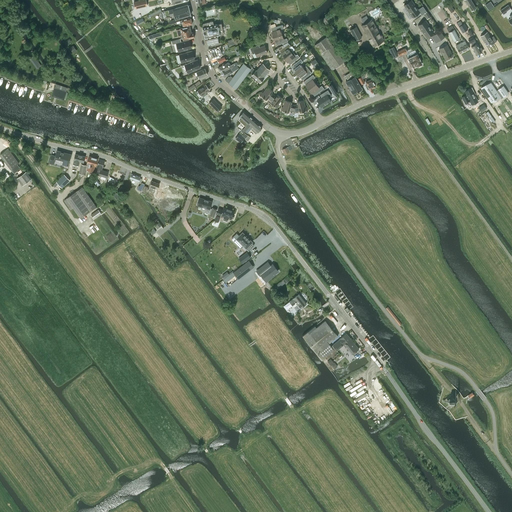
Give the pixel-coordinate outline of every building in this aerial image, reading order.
[(145,0),(143,0),(134,2),(134,5),(137,5),(138,8),(147,6),(145,0)] [(411,0),(408,2),(403,5),(404,5),(412,18),(419,13),(421,15),(426,12),(423,6),(418,10),(411,0)] [(464,0),(471,11),(476,8),(471,0),(464,0)] [(188,4),(165,10),(166,16),(174,14),(176,19),(191,15),(188,4)] [(446,6),(451,13),(454,10),(450,4),(446,6)] [(508,5),(500,10),(503,13),(505,11),(507,14),(506,15),(508,19),(511,25),(511,24),(511,10),(510,8),(508,5)] [(162,11),(160,8),(150,13),(152,17),(162,11)] [(192,23),(192,22),(192,21),(191,20),(190,17),(183,19),(183,20),(180,20),(180,23),(183,22),(183,25),(184,25),(184,26),(192,24),(192,23)] [(383,40),(372,20),(361,25),(373,46),(383,40)] [(434,32),(425,20),(418,25),(426,38),(434,32)] [(462,24),(460,21),(457,23),(463,33),(468,29),(464,23),(462,24)] [(212,22),(201,25),(205,38),(206,38),(214,36),(215,36),(217,35),(224,34),(221,23),(216,24),(213,25),(212,22)] [(273,37),(282,34),(280,29),(284,28),(283,25),(271,29),(272,32),(273,37)] [(180,28),(182,38),(183,40),(189,39),(195,38),(193,31),(192,31),(192,32),(191,32),(189,26),(180,28)] [(454,29),(452,26),(447,28),(449,32),(448,32),(453,41),(459,38),(454,29)] [(355,27),(350,30),(352,33),(356,41),(362,38),(356,27),(355,27)] [(444,37),(440,31),(431,36),(436,43),(444,37)] [(496,41),(493,35),(490,37),(487,32),(480,36),(487,47),(494,43),(493,42),(496,41)] [(284,39),(282,34),(273,37),(275,42),(276,42),(277,45),(288,42),(287,38),(284,39)] [(214,36),(206,38),(208,45),(210,44),(211,48),(223,45),(222,42),(219,42),(217,35),(215,36),(214,36)] [(331,70),(343,61),(326,37),(314,45),(320,53),(331,70)] [(171,41),(172,45),(176,44),(178,52),(192,48),(189,40),(181,42),(180,38),(171,41)] [(238,45),(235,38),(227,41),(230,47),(234,45),(235,46),(238,45)] [(476,54),(481,52),(481,51),(483,50),(481,47),(479,49),(476,43),(473,38),(469,40),(471,43),(472,46),(471,46),(476,54)] [(460,53),(469,48),(467,44),(466,44),(465,41),(456,45),(460,53)] [(283,45),(278,48),(280,51),(279,51),(281,53),(281,54),(284,58),(293,52),(289,48),(291,46),(289,44),(284,47),(283,45)] [(257,57),(268,53),(265,45),(260,47),(259,45),(250,48),(253,54),(256,53),(257,57)] [(449,57),(452,55),(447,45),(439,49),(442,55),(443,54),(445,59),(449,57)] [(211,59),(220,55),(217,47),(208,50),(211,59)] [(393,47),(388,49),(393,58),(398,56),(393,47)] [(407,52),(405,48),(397,52),(399,56),(407,52)] [(415,50),(406,55),(408,58),(409,61),(409,62),(411,66),(412,66),(412,67),(417,65),(418,65),(420,64),(421,63),(417,54),(415,50)] [(192,51),(179,54),(181,63),(183,62),(185,62),(195,59),(192,51)] [(293,52),(284,58),(288,63),(288,62),(290,65),(300,57),(297,55),(296,56),(293,52)] [(37,69),(41,66),(34,55),(29,58),(37,69)] [(186,64),(184,65),(187,73),(200,68),(197,59),(186,64)] [(301,59),(291,66),(294,69),(293,69),(296,74),(304,68),(300,64),(303,62),(301,59)] [(231,68),(234,66),(233,64),(229,66),(227,63),(225,64),(224,64),(222,65),(222,66),(218,68),(221,73),(230,67),(231,68)] [(236,89),(251,69),(244,63),(233,78),(231,76),(229,77),(225,81),(228,83),(236,89)] [(268,73),(270,70),(263,63),(257,70),(256,70),(252,75),(260,83),(262,80),(263,81),(268,75),(267,74),(268,73)] [(230,67),(221,73),(223,77),(229,74),(230,75),(232,73),(233,72),(232,72),(238,69),(236,65),(234,66),(231,68),(230,67)] [(304,68),(296,74),(300,78),(302,80),(312,73),(310,70),(306,66),(304,68)] [(207,75),(205,68),(197,72),(198,75),(197,75),(198,78),(199,77),(199,78),(207,75)] [(358,90),(361,88),(351,72),(345,75),(348,81),(346,82),(348,86),(349,86),(354,93),(357,91),(357,92),(358,91),(358,90)] [(309,89),(316,84),(313,79),(315,77),(313,74),(304,82),(306,84),(305,85),(309,89)] [(376,85),(376,83),(375,81),(374,81),(373,81),(372,79),(366,82),(367,84),(366,85),(367,89),(369,88),(370,90),(372,89),(372,88),(375,86),(375,85),(376,85)] [(486,84),(481,88),(491,102),(495,99),(496,100),(500,97),(501,98),(503,97),(508,93),(503,86),(498,89),(496,91),(490,83),(487,85),(486,84)] [(63,99),(67,88),(56,84),(53,92),(52,95),(63,99)] [(319,88),(316,84),(309,89),(312,94),(313,93),(315,96),(324,88),(322,85),(319,88)] [(206,85),(197,91),(195,92),(197,94),(199,93),(201,96),(202,95),(203,96),(204,96),(206,95),(206,94),(205,93),(209,90),(206,85)] [(269,101),(274,95),(271,93),(273,91),(268,87),(263,93),(262,92),(260,96),(263,98),(264,97),(267,99),(269,101)] [(472,104),(478,101),(474,94),(475,94),(472,87),(470,88),(471,88),(465,91),(467,94),(462,97),(465,103),(470,101),(472,104)] [(317,100),(321,107),(331,101),(328,97),(331,96),(328,90),(321,94),(323,97),(317,100)] [(276,96),(274,95),(269,101),(272,102),(271,103),(274,105),(273,106),(277,108),(279,105),(278,104),(283,98),(278,94),(276,96)] [(214,98),(209,102),(218,110),(222,106),(214,98)] [(282,107),(281,111),(285,112),(285,114),(288,115),(289,112),(289,111),(294,113),(294,105),(291,104),(291,102),(285,100),(283,107),(282,107)] [(294,105),(294,113),(300,112),(303,111),(303,112),(308,111),(307,107),(306,107),(304,100),(298,102),(298,104),(294,105)] [(246,126),(253,119),(244,111),(240,116),(242,119),(240,121),(246,126)] [(253,119),(246,126),(242,131),(244,132),(245,131),(247,133),(251,129),(255,133),(257,132),(262,127),(253,119)] [(242,135),(243,133),(241,131),(235,139),(241,143),(245,138),(242,135)] [(0,154),(14,173),(20,168),(17,164),(19,163),(8,149),(0,154)] [(68,165),(70,156),(63,154),(64,153),(57,151),(56,156),(52,155),(49,163),(54,164),(55,159),(65,162),(64,164),(68,165)] [(84,162),(85,156),(75,153),(73,160),(74,160),(73,164),(79,165),(80,161),(84,162)] [(98,158),(89,156),(87,163),(89,164),(87,170),(93,171),(95,165),(96,165),(98,158)] [(94,173),(106,177),(108,172),(101,170),(104,161),(99,159),(97,165),(96,168),(94,173)] [(32,178),(26,171),(17,178),(22,185),(32,178)] [(64,174),(56,181),(62,187),(70,180),(64,174)] [(141,182),(142,179),(140,178),(140,177),(131,174),(130,177),(136,180),(136,181),(141,182)] [(152,191),(154,188),(157,189),(159,183),(152,181),(149,190),(152,191)] [(67,198),(64,200),(70,208),(72,206),(74,208),(80,216),(80,217),(96,207),(87,194),(82,187),(67,198)] [(201,207),(209,210),(211,202),(199,198),(197,205),(201,207)] [(232,219),(234,211),(223,207),(222,210),(218,208),(216,214),(220,216),(221,215),(224,216),(223,220),(227,221),(228,218),(232,219)] [(237,234),(232,239),(235,242),(237,239),(244,246),(248,251),(254,245),(252,243),(252,242),(243,233),(239,236),(237,234)] [(246,253),(239,258),(243,263),(250,258),(246,253)] [(249,261),(233,273),(237,278),(253,266),(249,261)] [(268,262),(257,271),(260,275),(261,275),(263,277),(267,274),(270,278),(274,275),(274,274),(278,271),(274,266),(272,267),(270,265),(268,262)] [(283,280),(271,289),(273,292),(285,283),(283,280)] [(300,308),(306,304),(299,294),(293,299),(284,306),(287,309),(295,302),(300,308)] [(387,307),(386,308),(400,326),(402,324),(387,307)] [(303,336),(321,359),(334,349),(331,346),(328,344),(338,336),(325,320),(309,332),(308,331),(303,336)] [(340,339),(331,346),(334,349),(335,348),(336,349),(343,344),(346,347),(347,347),(352,354),(359,349),(346,333),(340,338),(340,339)] [(452,404),(457,400),(452,395),(447,399),(452,404)]
